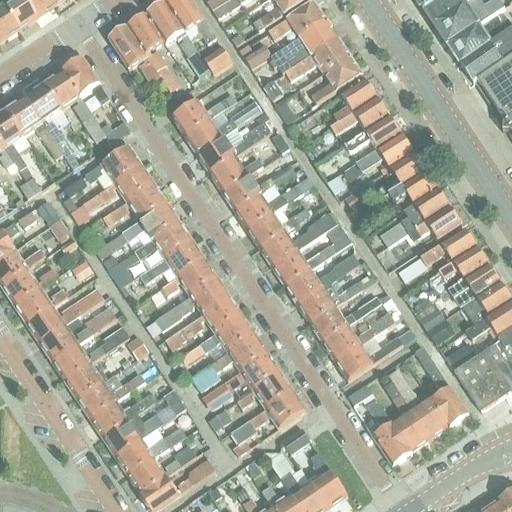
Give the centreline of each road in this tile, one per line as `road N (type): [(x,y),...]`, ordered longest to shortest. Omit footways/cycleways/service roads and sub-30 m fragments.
road 1 (residential): [(400,511),(76,25)]
road 2 (unknown): [(511,444),(435,358),(201,0)]
road 3 (tertiary): [(511,220),(366,0)]
road 4 (residential): [(116,511),(0,336)]
road 5 (tertiary): [(409,511),(511,450)]
